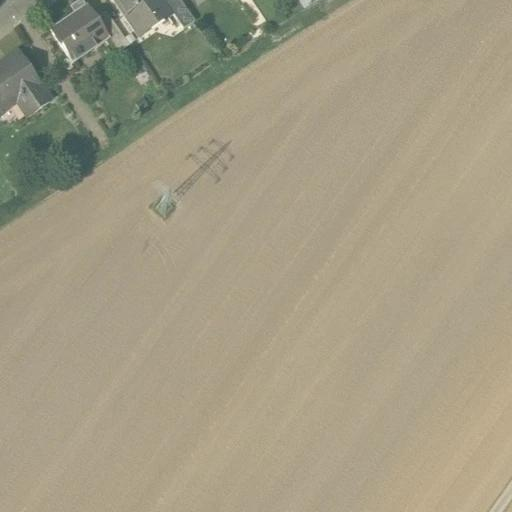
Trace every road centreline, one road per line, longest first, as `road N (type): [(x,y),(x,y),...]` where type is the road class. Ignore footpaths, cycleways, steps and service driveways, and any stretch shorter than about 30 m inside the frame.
road 1 (track): [(0,227),(358,0)]
road 2 (residential): [(110,155),(11,9)]
